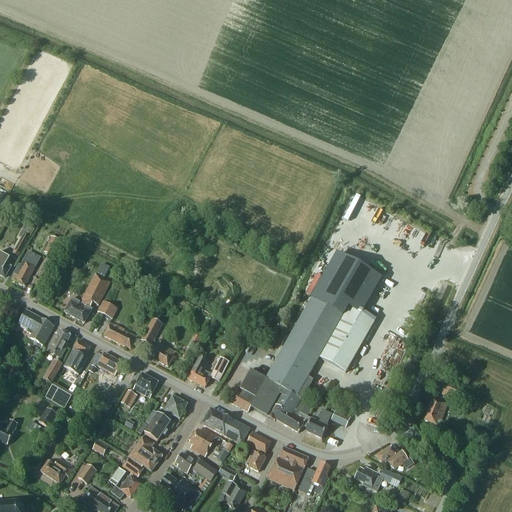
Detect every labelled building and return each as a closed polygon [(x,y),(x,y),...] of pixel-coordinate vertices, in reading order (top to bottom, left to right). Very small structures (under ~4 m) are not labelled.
[(23,235),(12,255),(19,259),(30,239),(23,235)] [(52,238),(44,253),(51,257),(59,242),(52,238)] [(11,280),(25,287),(35,268),(36,268),(41,259),(28,252),(21,267),(19,266),(11,280)] [(0,276),(4,279),(12,266),(7,263),(10,259),(0,253),(0,276)] [(237,391),(230,404),(248,414),(250,408),(274,422),(275,421),(298,434),(303,426),(307,418),(313,407),(302,401),(313,382),(308,378),(319,359),(345,374),(374,323),(368,320),(369,318),(361,314),(381,281),(337,256),(312,299),(276,361),(277,362),(267,380),(250,371),(240,390),(242,391),(241,393),(237,391)] [(93,303),(98,306),(110,283),(95,275),(80,303),(72,299),(64,313),(84,324),(92,310),(89,309),(93,303)] [(137,283),(134,290),(139,293),(142,286),(137,283)] [(98,313),(112,321),(117,310),(103,303),(98,313)] [(26,312),(19,325),(22,326),(21,328),(27,332),(26,332),(31,335),(29,339),(44,347),(54,327),(26,312)] [(162,325),(153,320),(141,342),(150,347),(151,346),(153,348),(148,357),(167,368),(175,353),(155,343),(153,342),(162,325)] [(103,337),(131,350),(137,338),(110,324),(103,337)] [(71,337),(60,331),(57,336),(55,335),(46,351),(56,357),(55,360),(54,360),(43,379),(51,384),(62,365),(60,364),(62,361),(60,359),(66,348),(65,347),(71,337)] [(73,351),(86,358),(91,348),(78,341),(73,351)] [(188,360),(193,351),(187,348),(182,357),(188,360)] [(72,351),(63,367),(78,375),(87,359),(72,351)] [(97,367),(115,377),(121,364),(103,354),(97,367)] [(210,379),(211,375),(204,371),(208,362),(199,357),(187,380),(205,389),(210,379)] [(210,379),(219,383),(229,363),(220,359),(211,375),(210,379)] [(19,384),(24,375),(19,373),(19,372),(7,365),(2,375),(14,382),(14,381),(19,384)] [(97,369),(91,366),(88,372),(93,375),(97,369)] [(158,384),(141,375),(133,391),(149,400),(158,384)] [(460,390),(442,383),(440,388),(444,389),(441,396),(455,402),(458,395),(460,390)] [(58,393),(51,389),(45,399),(65,411),(72,399),(59,391),(58,393)] [(121,404),(129,409),(137,397),(128,392),(121,404)] [(168,417),(171,418),(172,416),(179,420),(187,406),(172,398),(163,415),(167,417),(168,417)] [(423,419),(438,426),(447,405),(431,399),(423,419)] [(79,409),(75,414),(81,418),(84,413),(79,409)] [(58,417),(47,410),(38,424),(49,431),(58,417)] [(240,444),(242,445),(249,430),(210,410),(202,426),(239,445),(240,444)] [(307,418),(303,426),(307,429),(305,432),(321,440),(327,428),(326,427),(331,416),(322,411),(317,423),(311,420),(307,418)] [(331,421),(346,428),(350,418),(335,411),(331,421)] [(162,418),(153,412),(145,424),(149,427),(144,434),(157,443),(162,435),(165,437),(167,433),(165,431),(170,423),(169,422),(171,418),(168,417),(167,417),(163,415),(162,418)] [(0,442),(8,446),(13,435),(12,435),(17,425),(10,421),(5,431),(0,428),(0,442)] [(27,430),(46,441),(50,433),(31,423),(27,430)] [(147,427),(142,424),(136,433),(141,436),(147,427)] [(65,432),(60,429),(51,443),(55,446),(65,432)] [(217,438),(202,429),(200,433),(197,431),(189,444),(192,446),(190,449),(205,458),(217,438)] [(265,455),(271,444),(253,434),(247,446),(265,455)] [(151,473),(162,458),(151,449),(154,445),(142,439),(128,459),(125,457),(125,458),(128,459),(144,470),(141,469),(143,467),(151,473)] [(92,451),(103,457),(108,448),(97,442),(92,451)] [(55,446),(50,443),(44,452),(49,456),(55,446)] [(229,454),(233,447),(228,444),(224,451),(229,454)] [(236,459),(241,461),(246,460),(248,455),(247,450),(242,447),(237,449),(235,453),(236,459)] [(278,459),(268,481),(294,492),(308,459),(283,448),(278,459)] [(396,456),(390,448),(375,457),(382,465),(385,463),(385,464),(386,464),(394,470),(402,465),(406,470),(411,466),(402,452),(396,456)] [(222,451),(216,461),(223,465),(229,454),(224,451),(222,450),(222,451)] [(266,459),(253,452),(245,466),(258,473),(266,459)] [(185,457),(182,455),(175,464),(178,466),(177,468),(187,475),(191,469),(206,480),(210,483),(217,474),(197,459),(195,462),(186,455),(185,457)] [(138,479),(144,470),(128,459),(125,458),(123,461),(125,463),(122,468),(138,479)] [(65,476),(68,478),(73,470),(59,460),(55,466),(48,461),(40,472),(59,485),(65,476)] [(323,489),(328,477),(327,477),(330,469),(320,464),(316,473),(307,470),(298,492),(307,496),(312,484),(316,486),(313,493),(321,497),(325,489),(323,489)] [(427,468),(430,475),(436,473),(434,465),(427,468)] [(88,466),(78,480),(86,486),(96,472),(88,466)] [(237,475),(223,467),(218,475),(232,483),(237,475)] [(365,485),(364,487),(371,491),(377,478),(397,488),(402,479),(383,470),(381,476),(365,468),(363,471),(359,469),(354,480),(365,485)] [(110,481),(109,482),(115,487),(118,484),(126,474),(119,469),(110,481)] [(169,495),(165,501),(181,511),(182,511),(191,500),(197,491),(179,479),(176,482),(167,476),(158,488),(169,495)] [(115,487),(110,494),(120,501),(123,497),(125,495),(130,500),(141,486),(130,477),(124,485),(122,487),(119,490),(115,487)] [(210,483),(206,480),(202,485),(201,484),(198,488),(204,492),(210,483)] [(246,493),(228,482),(222,494),(228,497),(224,504),(236,511),(246,493)] [(115,511),(119,508),(91,488),(82,501),(97,511),(115,511)] [(197,491),(191,500),(195,502),(201,494),(197,491)] [(403,491),(400,502),(407,504),(411,493),(403,491)] [(300,494),(296,504),(304,508),(308,497),(300,494)]
